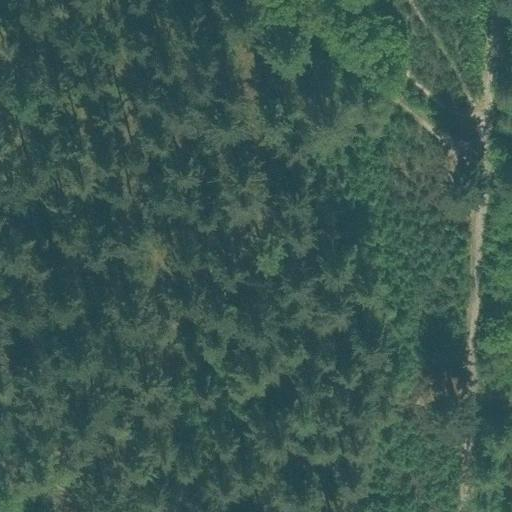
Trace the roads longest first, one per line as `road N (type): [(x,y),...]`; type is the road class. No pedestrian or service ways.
road 1 (track): [(493,0),(481,167),(276,0)]
road 2 (track): [(481,167),(457,477)]
